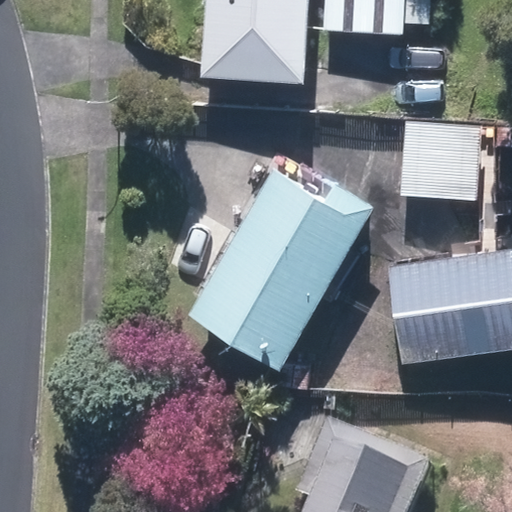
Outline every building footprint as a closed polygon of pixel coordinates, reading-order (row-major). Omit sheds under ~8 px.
[(327,0),(214,0),(212,63),(326,66),(327,0)] [(412,109),(411,180),(483,181),(484,110),(412,109)] [(294,350),(381,196),(292,146),(205,300),(294,350)] [(416,337),(511,324),(511,233),(404,247),(416,337)] [(399,511),(426,454),(357,423),(316,511),(399,511)]
